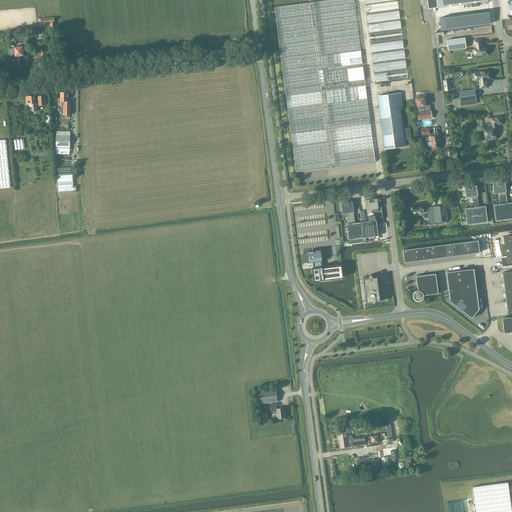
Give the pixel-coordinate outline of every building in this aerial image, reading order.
[(488,1),(487,0),(426,0),(428,9),(488,1)] [(488,11),(439,18),(441,30),(460,27),(490,23),(488,11)] [(466,47),(464,37),(446,40),(447,50),(466,47)] [(480,39),(474,40),(475,47),(474,48),(475,56),(486,54),(485,46),(481,47),(481,45),(480,39)] [(16,57),(17,69),(23,68),(22,56),(23,56),(22,47),(14,48),(9,49),(10,56),(15,56),(15,57),(16,57)] [(488,71),(477,72),(474,73),(475,80),(478,80),(479,80),(480,88),(487,87),(486,81),(485,79),(489,79),(489,78),(490,77),(491,77),(492,76),(492,74),(491,73),(490,72),(488,72),(488,71)] [(460,102),(476,100),(474,90),(459,92),(460,102)] [(405,146),(400,108),(402,108),(400,93),(377,96),(379,108),(374,109),(375,113),(380,112),(380,113),(375,114),(375,118),(380,117),(376,118),(376,122),(381,121),(385,148),(405,146)] [(417,107),(427,105),(425,95),(415,97),(417,107)] [(34,96),(28,96),(26,96),(26,104),(32,104),(32,112),(38,111),(38,106),(45,106),(45,96),(37,97),(37,100),(35,100),(34,96)] [(418,119),(434,117),(433,111),(426,112),(426,108),(417,109),(418,119)] [(497,125),(503,124),(502,116),(489,118),(491,125),(483,126),(485,140),(495,139),(495,136),(498,135),(497,125)] [(440,147),(438,136),(438,132),(437,132),(436,128),(435,128),(434,128),(433,128),(429,129),(429,128),(422,129),(423,136),(431,135),(431,137),(430,137),(431,140),(429,140),(427,142),(428,146),(430,147),(432,147),(432,148),(440,147)] [(55,131),(55,135),(55,147),(54,147),(53,154),(69,154),(69,132),(55,131)] [(0,188),(10,188),(6,140),(0,140),(0,188)] [(73,186),(72,173),(57,174),(58,193),(76,192),(76,186),(73,186)] [(501,192),(501,194),(499,198),(499,199),(498,199),(499,204),(507,203),(505,191),(506,191),(504,182),(500,183),(500,182),(497,182),(497,183),(493,184),(493,186),(493,190),(494,190),(494,193),(501,192)] [(471,203),(471,207),(478,207),(477,195),(476,186),(472,186),(469,186),(469,187),(465,187),(465,190),(464,190),(465,194),(466,194),(466,197),(473,196),(474,203),(471,203)] [(368,221),(361,222),(363,238),(378,236),(376,220),(375,220),(375,216),(374,216),(373,214),(371,213),(371,209),(378,208),(377,206),(378,205),(378,201),(377,201),(376,199),(372,199),(369,199),(369,200),(365,200),(366,210),(367,210),(368,221)] [(348,240),(363,238),(361,222),(354,223),(352,211),(353,211),(352,202),(348,202),(345,202),(345,203),(340,203),(341,206),(340,206),(340,210),(341,210),(342,213),(349,212),(349,216),(347,218),(348,219),(347,219),(347,224),(346,224),(348,240)] [(511,202),(507,203),(499,204),(493,205),(495,221),(511,218),(511,202)] [(420,213),(424,212),(423,203),(411,204),(412,213),(420,212),(420,213)] [(429,217),(424,218),(426,221),(429,220),(429,224),(447,221),(446,208),(448,207),(448,205),(427,208),(429,217)] [(478,207),(471,207),(465,208),(467,224),(487,222),(485,206),(478,207)] [(504,245),(499,245),(502,266),(511,264),(511,235),(503,237),(504,245)] [(311,267),(313,280),(344,276),(342,263),(322,266),(322,261),(321,251),(307,253),(308,263),(312,262),(312,267),(311,267)] [(446,272),(450,301),(449,301),(472,318),(479,308),(479,309),(474,269),(446,272)] [(511,271),(502,273),(508,312),(511,311),(511,271)] [(416,276),(418,291),(416,291),(414,293),(413,294),(413,296),(413,298),(415,300),(416,301),(418,301),(420,300),(422,299),(423,297),(423,296),(438,294),(436,274),(416,276)] [(371,275),(370,275),(369,275),(368,276),(368,277),(362,278),(366,303),(372,302),(372,303),(375,302),(381,301),(378,276),(372,276),(371,275)] [(511,316),(502,318),(504,333),(511,331),(511,316)] [(278,402),(276,390),(263,392),(263,390),(258,391),(260,405),(278,402)] [(277,409),(276,403),(270,404),(272,413),(277,413),(277,419),(285,418),(284,408),(277,409)] [(348,439),(347,430),(337,431),(338,438),(339,438),(341,448),(349,447),(349,446),(353,445),(353,446),(366,444),(365,437),(348,439)] [(373,467),(382,466),(381,458),(372,459),(373,467)] [(472,487),(475,511),(511,511),(508,482),(472,487)]
